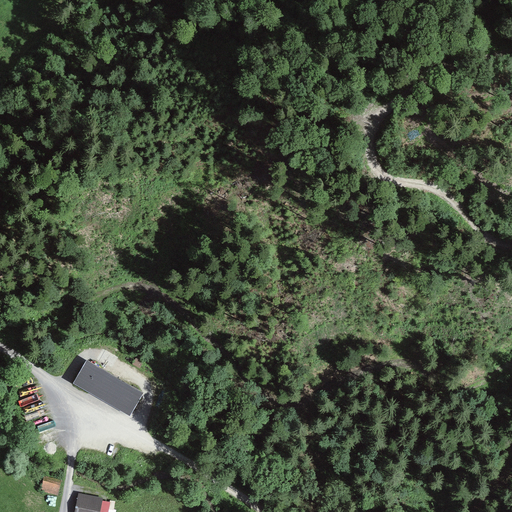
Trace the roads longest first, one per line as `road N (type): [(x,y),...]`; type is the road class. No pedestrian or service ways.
road 1 (track): [(0,332),(121,286),(143,286),(160,293),(273,405),(390,363),(456,389),(511,366)]
road 2 (track): [(511,246),(498,247),(437,188),(373,170),(366,149),(378,111),(411,87),(450,66),(511,50)]
road 3 (track): [(270,511),(31,369)]
road 4 (track): [(63,511),(70,440),(57,402),(31,369)]
